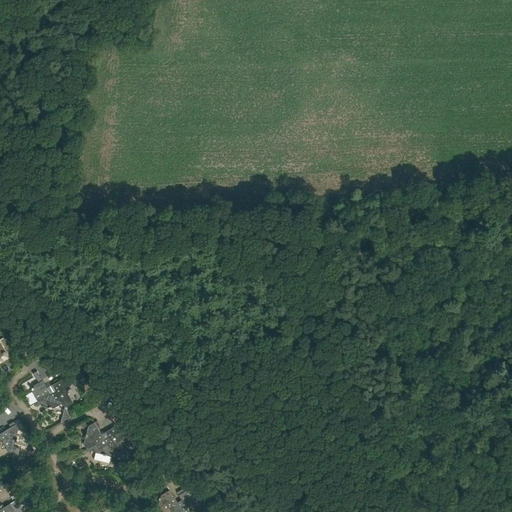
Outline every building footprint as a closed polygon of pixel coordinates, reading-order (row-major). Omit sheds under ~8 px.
[(55,390),(62,404),(63,403),(65,407),(73,402),(68,394),(69,391),(70,391),(71,388),(70,388),(72,379),(70,375),(52,385),(55,390)] [(42,397),(50,393),(41,376),(40,376),(42,381),(34,385),(34,387),(32,387),(32,390),(32,392),(37,400),(42,397)] [(62,404),(55,390),(50,393),(42,397),(37,400),(33,402),(35,406),(40,404),(38,400),(42,398),(47,406),(49,407),(49,408),(52,408),(54,408),(62,404)] [(4,406),(0,408),(0,422),(11,416),(4,406)] [(84,444),(87,449),(92,445),(104,439),(97,427),(100,426),(97,421),(89,426),(87,433),(86,433),(85,436),(86,436),(84,444)] [(118,453),(119,452),(121,451),(119,448),(122,446),(125,434),(124,434),(126,425),(124,421),(106,431),(108,436),(118,453)] [(10,427),(0,433),(0,437),(1,440),(9,453),(12,458),(16,456),(18,449),(13,448),(15,440),(16,440),(17,437),(16,437),(18,429),(14,422),(9,425),(10,427)] [(92,445),(94,450),(96,452),(103,454),(106,455),(112,456),(110,463),(115,465),(123,460),(120,454),(119,452),(118,453),(108,436),(104,439),(92,445)] [(9,453),(1,440),(0,440),(0,457),(1,457),(9,453)] [(186,508),(187,507),(195,503),(196,501),(197,501),(198,498),(197,498),(199,489),(195,482),(191,484),(192,487),(188,490),(186,487),(177,492),(182,500),(186,508)] [(169,507),(177,502),(168,486),(167,486),(169,490),(161,495),(160,497),(159,496),(159,499),(160,499),(157,509),(158,511),(162,511),(170,508),(169,507)] [(182,500),(177,502),(169,507),(170,508),(172,511),(189,511),(187,507),(186,508),(182,500)] [(0,511),(13,511),(10,505),(14,502),(13,501),(4,507),(2,505),(0,505),(0,511)]
